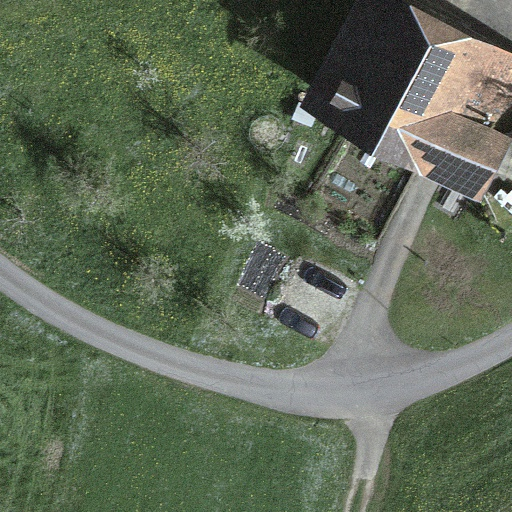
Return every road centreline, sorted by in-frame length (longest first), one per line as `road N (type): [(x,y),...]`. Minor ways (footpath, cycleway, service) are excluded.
road 1 (unclassified): [(511,335),(419,379),(327,392),(272,388),(144,351),(64,313),(0,270)]
road 2 (track): [(378,387),(347,511)]
